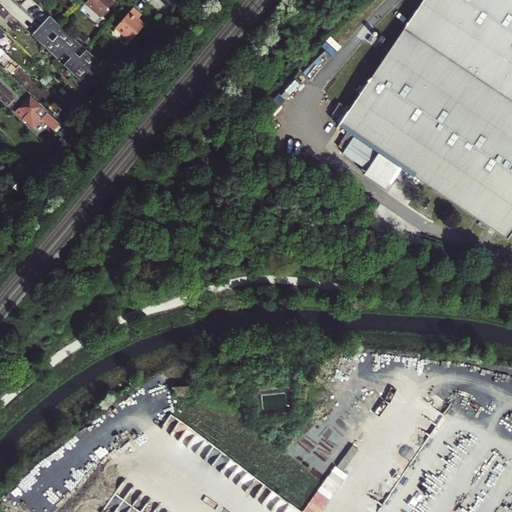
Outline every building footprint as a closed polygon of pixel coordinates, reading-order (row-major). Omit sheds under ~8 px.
[(90,0),(87,4),(102,17),(116,1),(115,0),(90,0)] [(511,0),(427,0),(402,38),(344,122),(508,236),(511,230),(511,0)] [(0,5),(0,15),(4,19),(6,17),(13,24),(16,21),(9,14),(0,5)] [(140,12),(135,8),(117,28),(132,42),(146,25),(140,19),(137,16),(140,12)] [(36,30),(31,36),(59,62),(66,54),(71,59),(64,67),(89,90),(107,70),(88,51),(81,58),(76,53),(83,46),(58,24),(50,16),(44,22),(44,27),(41,30),(36,30)] [(1,87),(0,87),(0,99),(7,107),(12,101),(14,100),(1,87)] [(43,108),(30,96),(19,108),(31,120),(43,108)] [(17,105),(12,101),(7,107),(11,111),(17,105)]
